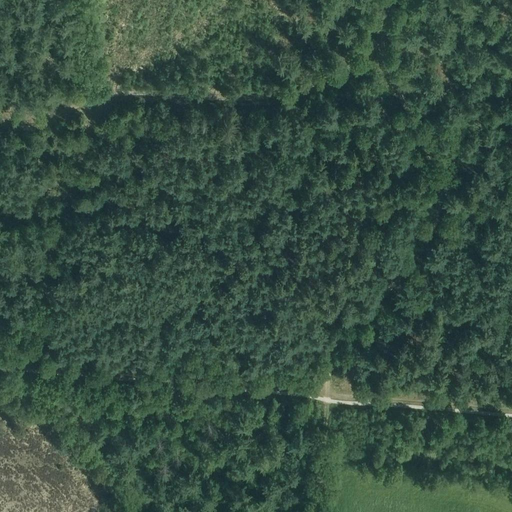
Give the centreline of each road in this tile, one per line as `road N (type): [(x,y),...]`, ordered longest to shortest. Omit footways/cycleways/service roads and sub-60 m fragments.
road 1 (track): [(0,123),(45,121),(118,95),(290,95),(382,50)]
road 2 (track): [(329,393),(332,351),(408,276),(437,214),(433,170),(382,50)]
road 3 (track): [(329,393),(0,363)]
road 4 (track): [(34,372),(42,305),(87,146),(89,100)]
road 5 (track): [(329,393),(511,410)]
